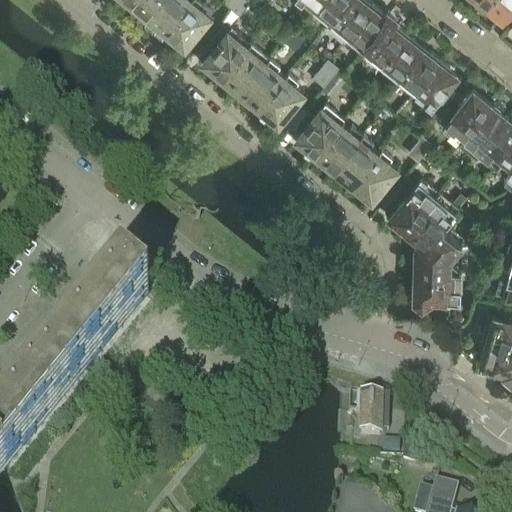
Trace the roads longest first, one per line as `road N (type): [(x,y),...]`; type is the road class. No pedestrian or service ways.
road 1 (residential): [(373,346),(359,254),(336,225),(61,0)]
road 2 (residential): [(92,193),(238,300),(373,346)]
road 3 (residential): [(373,346),(413,358),(511,437)]
road 4 (residential): [(0,304),(92,193)]
